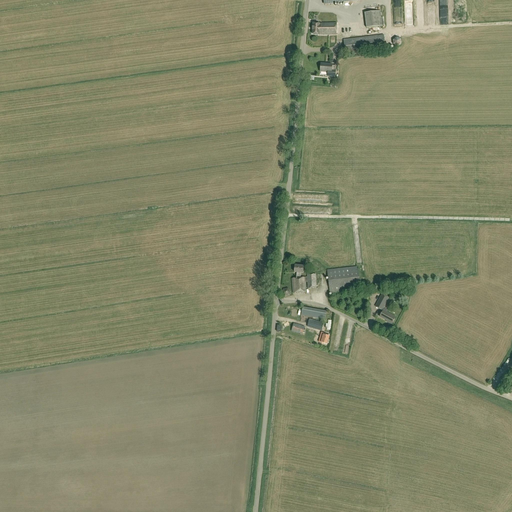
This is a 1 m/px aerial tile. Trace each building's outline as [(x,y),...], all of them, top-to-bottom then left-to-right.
[(416,1),(408,1),(409,25),(417,24),(416,1)] [(365,13),(366,28),(382,26),(380,11),(365,13)] [(313,23),(312,34),(319,34),(319,35),(336,35),(337,23),(323,23),(323,24),(320,24),(313,23)] [(345,53),(385,48),(383,35),(343,40),(345,53)] [(393,45),(397,47),(401,44),(401,39),(396,37),(392,40),(393,45)] [(327,77),(335,77),(335,71),(331,71),(332,65),(321,64),(320,72),(327,72),(327,77)] [(316,288),(315,274),(307,275),(307,277),(300,278),(301,273),(303,273),(304,266),(295,265),(294,272),(297,272),(296,278),(292,279),(293,293),(306,291),(305,282),(307,282),(308,289),(316,288)] [(327,270),(330,293),(360,289),(358,266),(327,270)] [(285,297),(290,296),(291,291),(287,288),(282,289),(282,294),(285,297)] [(367,300),(367,293),(352,295),(353,302),(360,301),(360,304),(368,304),(367,300)] [(382,294),(375,306),(383,311),(380,317),(387,321),(392,324),(396,317),(386,312),(387,310),(384,308),(389,298),(382,294)] [(324,308),(302,305),(300,313),(323,317),(324,308)] [(324,323),(309,319),(307,326),(321,331),(324,323)] [(305,327),(294,324),(291,331),(303,334),(305,327)] [(343,347),(349,348),(351,333),(346,332),(343,347)]
